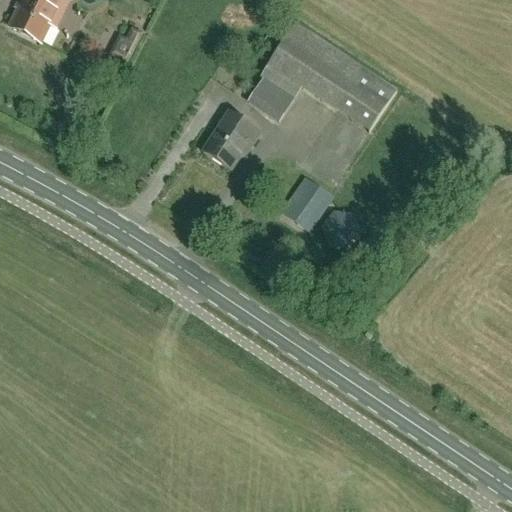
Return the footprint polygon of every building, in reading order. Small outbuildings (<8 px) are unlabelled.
[(21,0),(20,3),(23,4),(9,31),(39,46),(49,27),(57,31),(67,12),(61,9),(64,3),(60,1),(60,0),(21,0)] [(260,80),(294,103),(302,92),(338,115),(365,74),(295,28),(260,80)] [(120,55),(131,59),(138,39),(126,35),(120,55)] [(229,117),(203,157),(230,175),(239,160),(242,162),(259,137),(229,117)] [(310,237),(351,178),(344,173),(348,167),(328,153),(324,159),(321,157),(280,216),(310,237)] [(327,240),(355,249),(364,223),(336,213),(327,240)]
